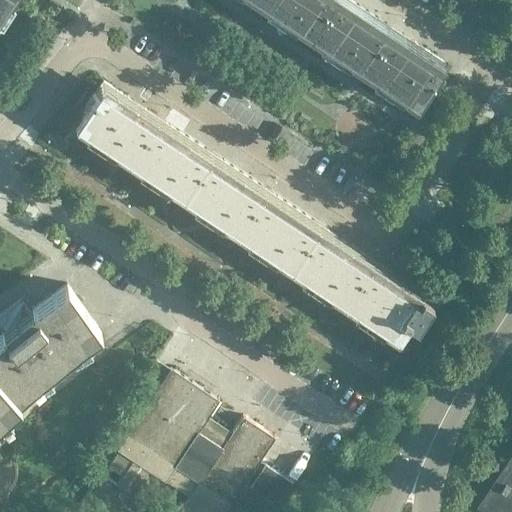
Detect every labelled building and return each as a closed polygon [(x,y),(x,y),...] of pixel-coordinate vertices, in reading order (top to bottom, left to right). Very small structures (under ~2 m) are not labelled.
[(444,62),(351,0),(0,0),(0,23),(15,0),(250,0),(266,10),(269,5),(271,7),(286,16),(283,21),(320,46),(323,41),(340,52),(337,57),(414,108),(444,62)] [(431,298),(239,170),(102,80),(72,126),(86,136),(89,131),(106,142),(103,147),(139,171),(143,166),(160,178),(156,183),(193,207),(197,202),(214,213),(210,218),(247,242),(250,237),(267,249),(264,254),(301,278),(304,273),(321,285),(318,290),(395,341),(409,318),(416,322),(431,298)] [(86,341),(101,331),(67,283),(34,307),(33,306),(31,307),(32,307),(30,309),(22,298),(4,329),(3,330),(2,330),(1,331),(2,333),(0,334),(0,375),(19,396),(31,385),(70,354),(86,341)] [(259,460),(268,446),(275,436),(243,415),(232,431),(208,416),(219,399),(171,367),(117,449),(133,459),(117,483),(100,472),(79,504),(90,511),(145,511),(150,505),(133,494),(149,470),(164,480),(165,480),(189,496),(178,511),(224,511),(226,510),(229,511),(272,511),(278,505),(277,505),(292,482),(259,460)] [(0,413),(6,408),(19,396),(0,375),(0,413)] [(511,511),(511,459),(483,503),(497,511),(511,511)]
